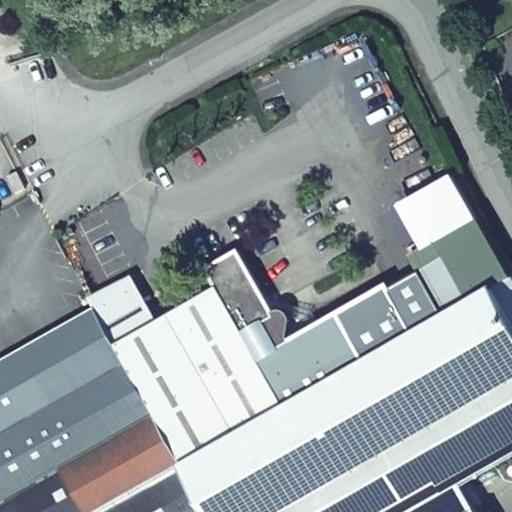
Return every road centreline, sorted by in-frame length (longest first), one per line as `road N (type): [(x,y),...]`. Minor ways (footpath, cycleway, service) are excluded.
road 1 (residential): [(323,0),(58,138)]
road 2 (residential): [(511,201),(403,7),(381,0)]
road 3 (unknown): [(58,138),(52,211),(29,243),(31,297),(0,324)]
